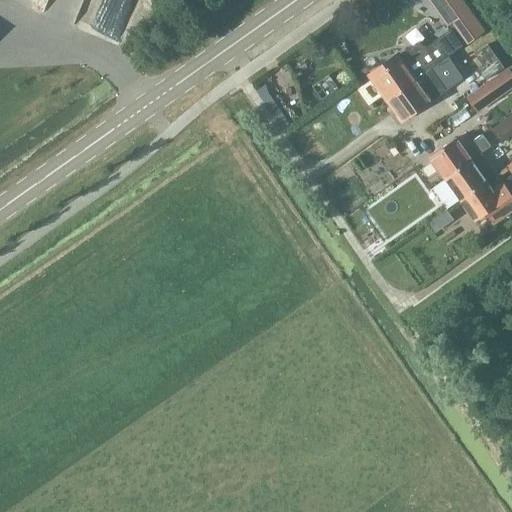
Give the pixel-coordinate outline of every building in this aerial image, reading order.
[(451,34),(461,47),(461,48),(484,32),(460,0),(428,0),(427,1),(451,34)] [(159,14),(150,21),(154,27),(164,20),(159,14)] [(461,47),(451,34),(421,55),(416,48),(373,78),(388,100),(431,69),(461,47)] [(504,67),(487,44),(474,54),(482,65),(477,69),(486,80),(504,67)] [(511,73),(508,67),(476,90),(487,106),(511,87),(511,73)] [(446,90),(431,69),(388,100),(403,121),(446,90)] [(511,135),(511,113),(490,131),(500,144),(511,135)] [(444,179),(481,153),(473,143),(464,150),(455,138),(429,157),(444,179)] [(481,153),(444,179),(459,200),(486,181),(486,182),(496,175),(481,153)] [(492,190),(486,182),(486,181),(459,200),(475,222),(486,214),(493,223),(511,209),(511,197),(502,183),(492,190)] [(447,211),(429,224),(432,229),(435,233),(453,220),(447,211)]
